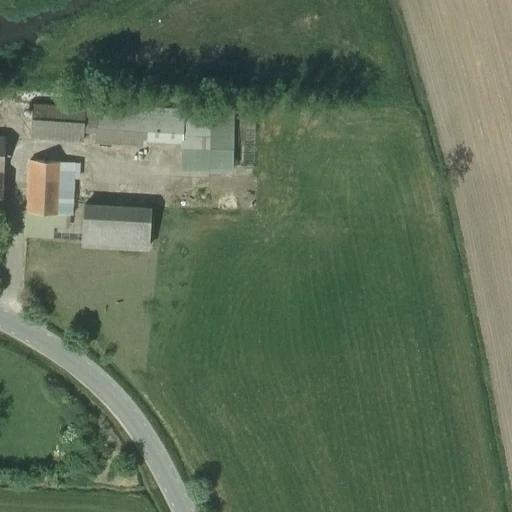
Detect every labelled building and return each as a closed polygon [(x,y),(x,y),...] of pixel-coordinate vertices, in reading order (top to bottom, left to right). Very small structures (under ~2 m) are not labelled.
[(11,89),(10,104),(30,106),(28,138),(81,142),(84,95),(11,89)] [(204,148),(205,112),(185,111),(94,105),(91,143),(145,147),(145,142),(183,144),(183,148),(180,148),(180,170),(204,170),(204,148)] [(300,154),(300,128),(278,127),(278,106),(256,106),(255,164),(279,164),(279,154),(300,154)] [(68,212),(71,212),(73,162),(27,160),(24,225),(24,238),(51,239),(51,227),(67,228),(68,212)] [(83,204),(81,245),(147,247),(149,207),(83,204)]
